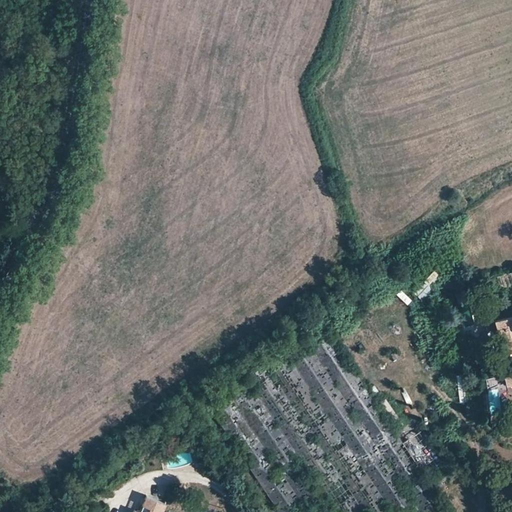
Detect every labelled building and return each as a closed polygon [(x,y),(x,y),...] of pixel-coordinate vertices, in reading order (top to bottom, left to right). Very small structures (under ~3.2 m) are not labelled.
[(484,309),(488,322),(510,316),(500,305),(484,309)] [(511,315),(510,316),(488,322),(496,357),(511,352),(511,315)] [(90,481),(94,486),(99,482),(95,477),(90,481)] [(50,509),(70,495),(68,492),(48,506),(50,509)] [(161,511),(165,503),(146,495),(139,511),(138,511),(161,511)]
